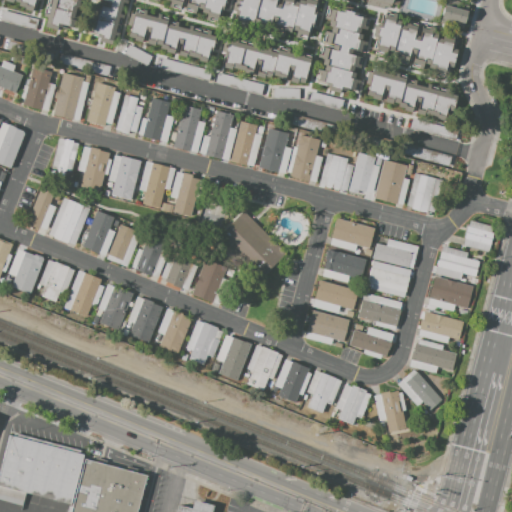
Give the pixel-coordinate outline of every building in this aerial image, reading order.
[(37,0),(34,13),(24,10),(24,8),(19,7),(20,3),(14,2),(13,4),(0,0),(37,0)] [(47,24),(53,0),(76,0),(69,28),(60,26),(60,27),(47,24)] [(113,41),(101,39),(102,36),(88,33),(96,0),(123,0),(120,13),(122,14),(121,18),(119,18),(115,32),(118,33),(117,36),(114,36),(113,41)] [(224,0),(218,24),(205,20),(206,17),(168,7),(169,2),(164,0),(158,0),(158,1),(154,0),(224,0)] [(240,0),(294,0),(294,1),(298,3),(298,4),(302,5),(304,0),(309,1),(309,3),(316,5),(312,20),(314,20),(309,38),(296,35),(295,39),(257,29),(258,24),(253,23),(254,20),(248,18),(247,23),(235,20),(237,12),(236,11),(238,1),(240,1),(240,0)] [(364,0),(364,4),(388,10),(390,0),(364,0)] [(441,18),(445,5),(466,11),(462,25),(441,18)] [(336,9),(344,11),(344,10),(370,15),(367,26),(369,27),(363,53),(361,52),(358,64),(360,65),(353,97),(316,88),(319,74),(318,74),(319,69),(323,70),(324,67),(321,66),(322,59),(317,58),(318,53),(322,54),(325,39),(329,39),(336,9)] [(219,38),(215,50),(212,49),(208,64),(197,61),(198,59),(186,56),(185,58),(159,51),(161,46),(155,45),(154,47),(133,41),(134,37),(124,34),(130,11),(141,14),(143,10),(161,15),(160,19),(167,21),(167,23),(194,31),(195,27),(211,31),(209,35),(219,38)] [(0,21),(2,11),(30,18),(28,28),(0,21)] [(376,47),(378,41),(375,40),(379,28),(381,28),(385,13),(392,15),(392,13),(397,14),(395,20),(402,21),(401,23),(405,23),(406,20),(411,22),(411,25),(416,26),(416,25),(423,26),(423,28),(437,32),(436,37),(441,39),(442,35),(453,38),(450,53),(455,54),(453,65),(447,64),(444,74),(437,73),(436,76),(422,73),(423,68),(412,65),(414,56),(409,55),(407,62),(396,60),(398,52),(376,47)] [(8,39),(26,43),(24,53),(5,49),(8,39)] [(229,40),(276,52),(278,46),(312,54),(310,60),(316,62),(313,75),(306,73),(303,86),(270,77),(270,78),(265,77),(264,78),(222,68),(229,40)] [(124,54),(128,45),(150,57),(145,66),(124,54)] [(40,56),(41,49),(54,52),(52,59),(40,56)] [(63,54),(109,65),(107,75),(61,64),(63,54)] [(158,69),(160,59),(210,71),(208,81),(158,69)] [(22,73),(13,95),(0,89),(0,63),(7,67),(8,64),(20,68),(19,71),(22,73)] [(373,67),(399,73),(399,75),(406,76),(406,77),(454,89),(453,95),(458,96),(454,110),(449,109),(446,122),(434,119),(435,117),(424,115),(423,116),(419,115),(419,116),(412,114),(413,113),(403,111),(403,109),(397,107),(397,105),(391,104),(391,105),(383,103),(383,102),(365,97),(373,67)] [(47,110),(23,104),(24,99),(20,98),(23,85),(27,86),(32,68),(50,73),(48,83),(54,84),(47,110)] [(82,78),(81,81),(84,82),(88,83),(79,119),(72,118),(71,119),(52,115),(62,73),(82,78)] [(214,82),(217,73),(263,84),(261,93),(214,82)] [(104,126),(86,121),(96,82),(114,87),(113,91),(119,92),(111,125),(105,123),(104,126)] [(272,99),(272,91),(299,90),(300,98),(272,99)] [(141,107),(135,134),(114,129),(123,95),(136,98),(135,106),(141,107)] [(321,106),(323,96),(342,100),(341,110),(321,106)] [(167,142),(142,136),(152,98),(169,103),(166,116),(173,117),(167,142)] [(200,109),(197,121),(203,123),(196,152),(173,146),(183,105),(200,109)] [(235,129),(228,160),(198,153),(203,135),(209,136),(215,111),(233,115),(230,128),(235,129)] [(408,128),(410,119),(454,130),(451,139),(408,128)] [(8,168),(0,164),(0,122),(1,120),(23,129),(8,168)] [(253,166),(230,161),(239,121),(256,125),(254,134),(261,135),(258,146),(261,147),(258,161),(255,160),(253,166)] [(290,149),(284,174),(257,167),(267,128),(287,133),(284,147),(290,149)] [(315,182),(289,176),(289,174),(285,173),(292,146),(296,147),(299,135),(319,140),(316,156),(322,157),(315,182)] [(58,138),(78,142),(71,173),(65,172),(63,180),(55,179),(57,170),(51,168),(58,138)] [(83,146),(89,148),(89,147),(100,149),(99,150),(108,152),(106,159),(110,160),(107,175),(103,174),(99,192),(79,187),(82,172),(77,171),(83,146)] [(346,190),(339,189),(338,189),(337,189),(336,190),(334,189),(333,189),(331,187),(330,187),(329,187),(327,187),(326,187),(325,186),(324,185),(318,184),(326,154),(346,159),(345,163),(352,165),(346,190)] [(139,161),(130,200),(110,195),(112,186),(107,185),(114,156),(139,161)] [(373,159),(371,168),(377,169),(371,195),(365,193),(364,196),(350,193),(355,170),(361,171),(364,156),(373,159)] [(373,197),(382,159),(406,165),(403,178),(408,179),(401,204),(373,197)] [(174,168),(169,190),(164,189),(159,209),(140,205),(143,192),(137,190),(144,162),(174,168)] [(168,196),(175,172),(182,174),(182,172),(193,175),(192,178),(198,180),(189,216),(171,212),(175,198),(168,196)] [(413,174),(436,179),(432,193),(437,194),(433,212),(427,210),(422,212),(419,212),(417,211),(414,209),(411,207),(406,205),(413,174)] [(26,223),(40,188),(53,194),(49,205),(55,207),(44,235),(36,232),(38,228),(26,223)] [(53,199),(56,192),(61,194),(59,201),(53,199)] [(62,197),(89,208),(74,245),(67,242),(67,244),(53,238),(53,237),(47,234),(62,197)] [(162,203),(172,205),(170,213),(160,210),(162,203)] [(81,247),(95,211),(113,218),(108,230),(113,232),(104,256),(81,247)] [(244,211),(284,254),(260,276),(220,233),(244,211)] [(329,245),(336,218),(373,228),(367,249),(355,246),(353,252),(329,245)] [(463,245),(469,219),(493,225),(491,232),(493,233),(488,252),(463,245)] [(118,224),(135,230),(133,235),(138,236),(126,267),(105,259),(118,224)] [(130,267),(137,248),(141,250),(148,233),(166,240),(162,251),(167,253),(157,278),(150,275),(150,276),(134,270),(134,269),(130,267)] [(371,259),(376,241),(386,244),(387,240),(417,247),(412,269),(371,259)] [(0,241),(11,245),(8,254),(11,255),(4,272),(1,271),(0,274),(0,241)] [(460,280),(435,274),(442,246),(467,252),(465,258),(478,261),(474,277),(461,274),(460,280)] [(17,248),(24,251),(24,250),(39,255),(37,259),(42,260),(33,284),(29,282),(28,285),(13,279),(15,274),(11,272),(9,271),(17,248)] [(159,279),(167,260),(171,261),(176,248),(195,255),(191,264),(197,267),(187,290),(159,279)] [(320,267),(323,256),(325,257),(326,254),(330,255),(331,253),(336,254),(337,250),(365,258),(359,279),(355,278),(352,277),(349,276),(347,283),(329,278),(331,270),(320,267)] [(47,260),(68,267),(67,269),(72,271),(64,295),(59,293),(55,302),(40,297),(44,286),(38,284),(47,260)] [(204,260),(225,268),(222,278),(228,281),(225,290),(219,305),(191,295),(204,260)] [(409,270),(403,297),(365,288),(372,261),(409,270)] [(78,270),(101,279),(99,285),(104,287),(96,307),(93,307),(90,315),(87,314),(86,317),(63,307),(78,270)] [(426,305),(433,277),(472,287),(466,308),(454,305),(452,311),(426,305)] [(318,280),(358,291),(352,310),(339,306),(336,314),(311,306),(318,280)] [(232,292),(228,290),(234,284),(238,286),(232,292)] [(98,323),(103,311),(97,309),(107,285),(112,287),(113,286),(132,294),(118,330),(98,323)] [(245,289),(239,295),(234,293),(240,287),(245,289)] [(362,293),(402,303),(395,330),(373,325),(374,321),(357,317),(362,293)] [(136,297),(162,307),(148,343),(127,335),(132,323),(126,321),(136,297)] [(158,346),(162,335),(156,332),(166,309),(171,311),(172,310),(182,314),(182,315),(190,318),(176,353),(158,346)] [(304,337),(312,310),(349,320),(343,342),(331,339),(330,345),(304,337)] [(417,336),(419,329),(418,329),(421,320),(422,320),(424,312),(461,321),(456,339),(448,337),(446,344),(417,336)] [(196,321),(216,328),(202,365),(187,359),(191,350),(185,348),(196,321)] [(355,324),(363,326),(361,332),(353,330),(355,324)] [(396,335),(394,344),(390,343),(386,357),(380,355),(379,359),(360,353),(361,350),(348,346),(352,330),(365,334),(367,327),(396,335)] [(123,328),(128,330),(125,337),(120,335),(123,328)] [(211,368),(225,332),(252,343),(238,379),(211,368)] [(415,343),(417,344),(418,340),(442,346),(441,350),(450,352),(445,370),(437,368),(435,374),(408,367),(415,343)] [(255,345),(281,355),(271,379),(267,377),(261,390),(245,384),(251,371),(245,369),(255,345)] [(283,358),(307,368),(305,372),(309,373),(300,395),(297,394),(293,403),(277,397),(280,388),(277,387),(272,386),(283,358)] [(397,384),(414,369),(440,399),(428,410),(421,402),(416,407),(397,384)] [(314,370),(340,381),(330,405),(326,403),(322,413),(307,407),(312,395),(305,392),(314,370)] [(333,407),(342,384),(351,387),(351,385),(365,390),(365,392),(369,394),(360,418),(355,416),(351,425),(337,419),(340,410),(337,408),(333,407)] [(272,386),(277,387),(274,396),(269,394),(272,386)] [(379,393),(389,391),(389,392),(397,390),(398,392),(401,392),(405,410),(402,411),(406,428),(388,432),(385,420),(377,421),(372,396),(379,394),(379,393)] [(0,463),(8,434),(81,454),(67,506),(0,487),(0,463)] [(70,511),(84,459),(147,476),(137,511),(70,511)] [(22,506),(0,499),(0,488),(25,495),(22,506)] [(29,509),(24,508),(27,496),(32,497),(29,509)] [(35,511),(30,511),(34,501),(39,502),(35,511)] [(175,511),(177,505),(191,509),(194,501),(213,506),(211,511),(175,511)]
